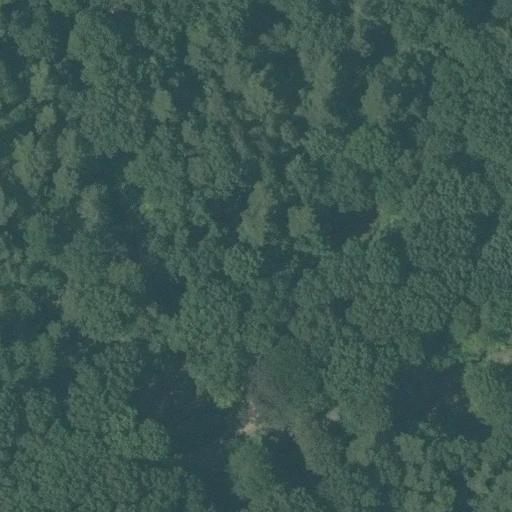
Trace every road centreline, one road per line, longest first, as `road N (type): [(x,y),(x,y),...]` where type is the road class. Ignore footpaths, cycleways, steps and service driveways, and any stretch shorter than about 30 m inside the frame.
road 1 (track): [(175,511),(503,0)]
road 2 (unclassified): [(45,511),(511,345)]
